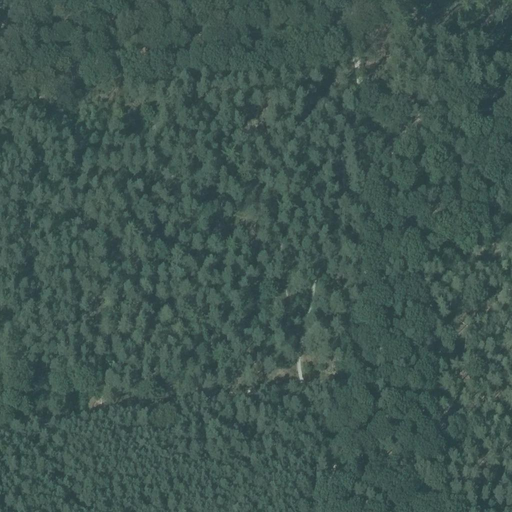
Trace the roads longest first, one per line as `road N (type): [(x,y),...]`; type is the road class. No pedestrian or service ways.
road 1 (track): [(345,0),(372,189),(357,352),(328,511)]
road 2 (track): [(0,430),(303,384)]
road 3 (track): [(366,127),(511,106)]
